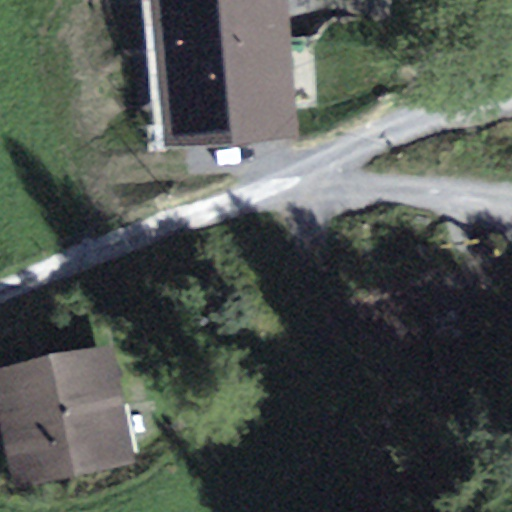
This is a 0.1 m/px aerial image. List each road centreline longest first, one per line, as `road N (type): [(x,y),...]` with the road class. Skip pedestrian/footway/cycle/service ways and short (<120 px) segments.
road 1 (track): [(0,297),(100,248),(309,175)]
road 2 (track): [(511,97),(309,175)]
road 3 (track): [(511,197),(309,175)]
